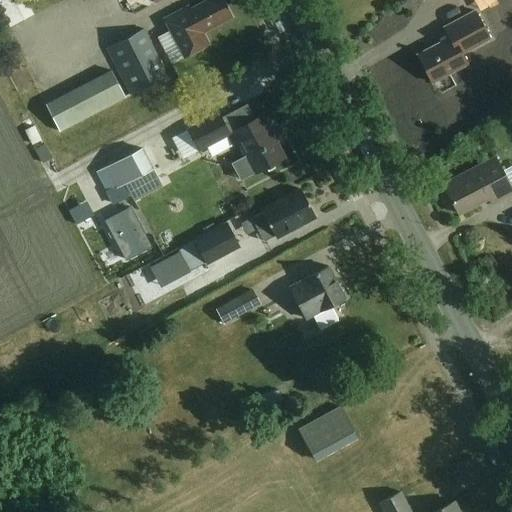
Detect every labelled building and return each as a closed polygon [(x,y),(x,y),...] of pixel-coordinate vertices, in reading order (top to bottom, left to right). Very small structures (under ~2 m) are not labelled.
[(31,18),(22,0),(0,0),(0,17),(6,30),(31,18)] [(128,16),(144,8),(140,0),(126,0),(121,3),(128,16)] [(232,17),(223,0),(207,0),(190,9),(189,6),(164,19),(184,57),(209,44),(203,32),(232,17)] [(86,13),(91,23),(112,13),(107,3),(86,13)] [(492,39),(476,8),(443,26),(449,37),(418,54),(433,82),(469,63),(464,54),(492,39)] [(168,76),(145,28),(106,47),(128,94),(168,76)] [(126,97),(113,71),(47,106),(60,131),(126,97)] [(231,134),(219,112),(187,129),(199,151),(231,134)] [(285,157),(263,115),(233,130),(255,172),(285,157)] [(42,139),(35,126),(25,131),(32,144),(42,139)] [(171,147),(182,171),(198,163),(186,139),(171,147)] [(154,169),(144,149),(107,167),(117,187),(154,169)] [(511,193),(511,186),(496,156),(445,183),(460,213),(490,198),(493,203),(511,193)] [(317,215),(302,188),(263,209),(264,211),(253,217),(265,240),(276,234),(277,236),(317,215)] [(160,206),(170,227),(190,218),(180,197),(160,206)] [(242,247),(228,221),(194,240),(208,265),(242,247)] [(192,252),(178,259),(194,286),(207,279),(192,252)] [(291,286),(307,317),(312,315),(320,330),(339,320),(331,305),(346,298),(329,266),(291,286)] [(224,287),(243,279),(238,270),(220,277),(224,287)] [(133,317),(155,310),(145,276),(122,283),(133,317)] [(261,304),(253,289),(217,309),(225,324),(261,304)] [(359,438),(341,405),(300,428),(317,460),(359,438)] [(413,511),(402,491),(380,503),(384,511),(413,511)] [(461,511),(456,501),(435,511),(461,511)]
